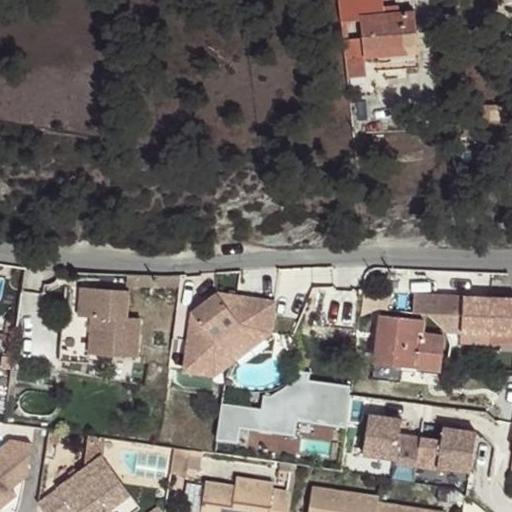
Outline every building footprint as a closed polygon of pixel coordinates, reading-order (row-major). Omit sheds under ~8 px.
[(418,49),(415,12),(360,17),(364,55),(418,49)] [(358,47),(344,49),(344,56),(358,55),(358,47)] [(366,76),(364,55),(344,56),(347,77),(366,76)] [(506,136),(507,119),(504,119),(505,104),(482,103),(482,109),(477,109),(477,115),(467,114),(466,130),(476,131),(476,132),(481,133),(481,135),(506,136)] [(138,356),(142,317),(128,316),(130,290),(80,286),(78,316),(91,316),(91,331),(62,329),(59,361),(88,363),(89,353),(138,356)] [(275,301),(216,293),(191,312),(182,371),(214,376),(271,332),(275,301)] [(491,298),(464,297),(461,333),(489,335),(491,298)] [(511,335),(511,298),(491,298),(489,335),(511,335)] [(441,369),(445,336),(423,333),(425,320),(379,315),(374,362),(402,365),(441,369)] [(15,334),(17,320),(7,319),(6,332),(15,334)] [(402,365),(374,362),(372,378),(400,381),(402,365)] [(262,406),(221,400),(215,438),(238,442),(241,422),(342,438),(350,388),(267,375),(262,406)] [(416,466),(420,438),(399,434),(401,420),(368,415),(363,454),(395,459),(394,463),(416,466)] [(420,438),(416,466),(438,469),(439,467),(470,471),(476,432),(443,427),(441,440),(420,438)] [(200,471),(203,451),(175,447),(171,473),(184,475),(185,470),(200,471)] [(0,505),(0,497),(12,488),(25,478),(0,448),(0,507),(1,507),(0,505)] [(131,494),(102,455),(38,502),(45,511),(65,511),(61,507),(67,502),(75,511),(108,511),(131,494)] [(289,511),(292,494),(292,492),(272,489),(274,483),(236,477),(235,486),(206,482),(200,511),(289,511)] [(376,511),(378,503),(379,497),(312,487),(308,511),(376,511)] [(0,505),(1,507),(16,495),(12,488),(0,497),(0,505)] [(135,511),(141,507),(131,494),(108,511),(135,511)] [(75,511),(67,502),(61,507),(65,511),(75,511)] [(440,511),(378,503),(376,511),(440,511)]
